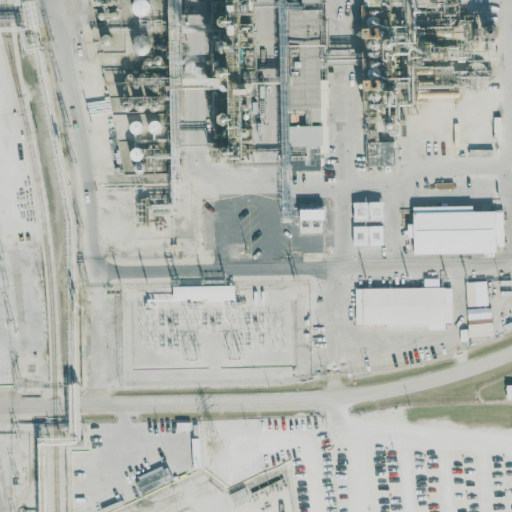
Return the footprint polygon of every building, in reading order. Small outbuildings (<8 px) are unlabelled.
[(135,0),(136,16),(152,16),(152,0),(135,0)] [(138,37),(138,55),(153,55),(154,37),(138,37)] [(161,120),(150,124),(154,135),(165,131),(161,120)] [(135,135),(145,131),(140,121),(131,125),(135,135)] [(293,147),(324,146),(324,126),(293,127),(293,147)] [(370,166),(395,166),(394,142),(369,142),(370,166)] [(131,151),(136,163),(147,159),(142,147),(131,151)] [(295,157),(295,171),(322,170),(321,147),(310,147),(310,157),(295,157)] [(355,222),(385,221),(384,202),(355,203),(355,222)] [(415,254),(498,254),(498,247),(505,247),(505,212),(475,212),(475,207),(415,207),(415,254)] [(327,220),(326,210),(302,210),(302,221),(327,220)] [(355,246),(385,245),(385,226),(354,226),(355,246)] [(356,288),(356,324),(387,324),(387,326),(429,326),(429,330),(446,330),(446,323),(453,323),(453,288),(440,288),(440,279),(425,279),(425,288),(356,288)] [(488,281),(467,282),(468,307),(489,306),(488,281)] [(236,300),(236,286),(174,287),(174,301),(236,300)] [(493,336),(492,308),(468,309),(469,337),(493,336)] [(172,479),(165,464),(134,479),(141,494),(172,479)]
